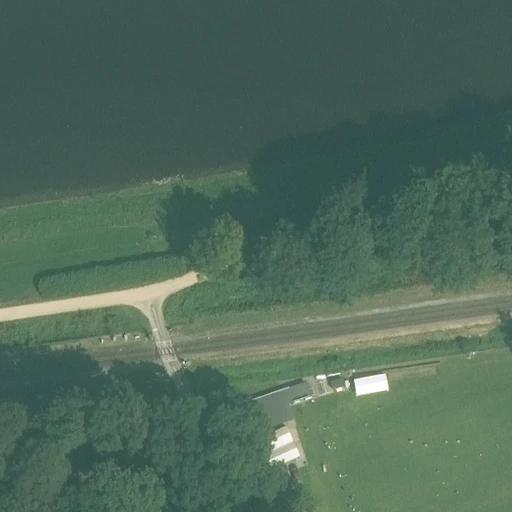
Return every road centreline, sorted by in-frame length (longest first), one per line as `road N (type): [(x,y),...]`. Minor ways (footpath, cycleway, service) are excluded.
road 1 (track): [(146,291),(201,276),(307,225),(511,175)]
road 2 (track): [(0,315),(146,291)]
